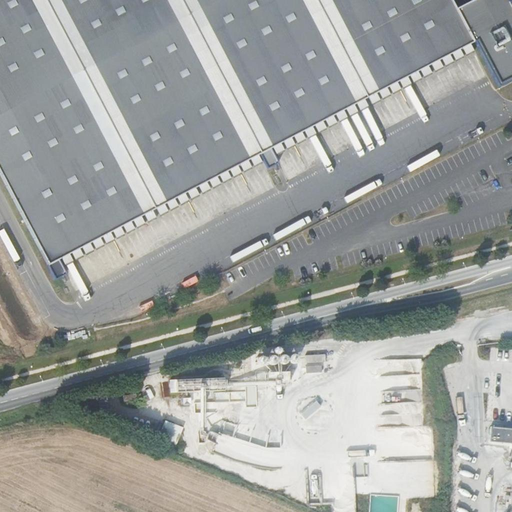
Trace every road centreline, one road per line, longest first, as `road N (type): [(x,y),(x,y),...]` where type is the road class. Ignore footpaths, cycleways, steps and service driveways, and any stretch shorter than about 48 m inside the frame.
road 1 (unclassified): [(511,272),(0,400)]
road 2 (unknown): [(476,377),(496,511)]
